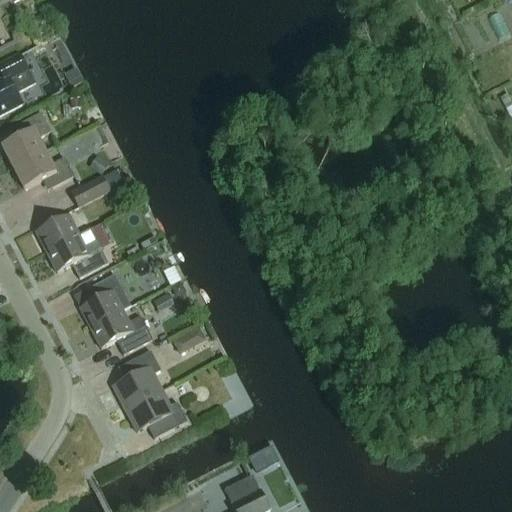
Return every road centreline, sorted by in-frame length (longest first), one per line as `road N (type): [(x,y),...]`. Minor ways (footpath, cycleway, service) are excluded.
road 1 (residential): [(65,397),(0,270)]
road 2 (residential): [(0,507),(65,397)]
